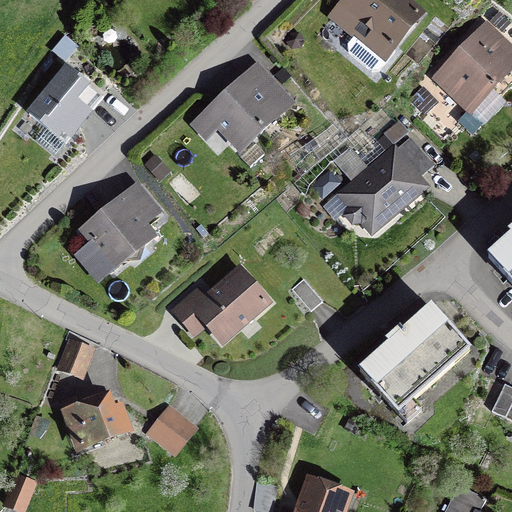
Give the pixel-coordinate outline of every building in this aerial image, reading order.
[(379,71),(395,52),(392,49),(420,14),(403,0),(347,0),(332,19),(354,37),(348,45),(348,52),(372,72),(379,71)] [(436,79),(471,112),(511,68),(511,51),(486,27),(436,79)] [(63,65),(74,51),(62,40),(50,54),(63,65)] [(29,114),(66,145),(103,99),(67,69),(29,114)] [(207,114),(241,151),(291,104),(268,80),(256,91),(245,78),(228,94),(224,94),(224,98),(207,114)] [(372,231),(424,187),(418,180),(434,166),(411,139),(371,172),(350,148),(334,161),(354,186),(342,196),(352,207),(347,216),(353,223),(363,220),(372,231)] [(84,232),(114,269),(152,238),(141,226),(157,213),(136,188),(84,232)] [(511,231),(510,233),(511,235),(488,257),(511,284),(511,231)] [(222,342),(267,303),(241,272),(208,301),(198,290),(173,312),(184,325),(196,313),(222,342)] [(322,303),(303,279),(292,289),(311,312),(322,303)] [(399,332),(388,343),(390,345),(360,371),(407,424),(422,410),(413,401),(470,351),(431,308),(401,334),(399,332)] [(81,379),(92,350),(71,342),(60,370),(81,379)] [(511,421),(511,388),(505,385),(492,412),(511,421)] [(76,399),(64,403),(81,448),(127,431),(117,404),(115,403),(108,405),(106,399),(79,408),(76,399)] [(175,453),(193,430),(170,411),(151,434),(175,453)] [(18,477),(6,506),(20,511),(22,511),(34,484),(18,477)] [(272,511),(277,488),(258,481),(254,510),(263,511),(272,511)] [(309,481),(298,511),(342,511),(349,495),(309,481)] [(479,511),(486,500),(459,485),(445,511),(479,511)]
